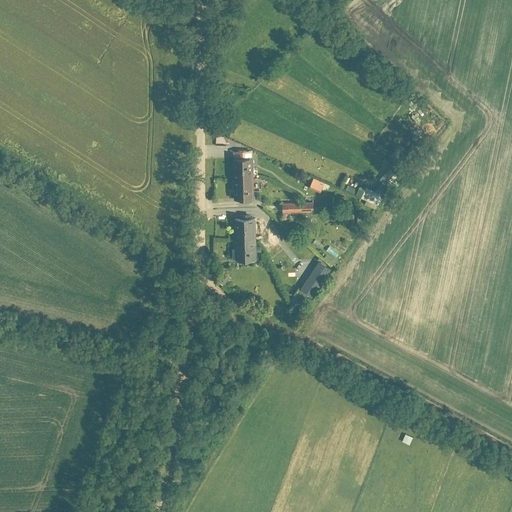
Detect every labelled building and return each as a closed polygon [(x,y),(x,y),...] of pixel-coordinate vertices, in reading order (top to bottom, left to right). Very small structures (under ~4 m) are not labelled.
[(234,158),(235,198),(241,198),(252,198),(254,198),(254,158),(234,158)] [(366,187),(361,197),(378,205),(383,195),(366,187)] [(284,202),(284,212),(315,211),(314,201),(284,202)] [(235,217),(235,260),(257,259),(257,217),(235,217)] [(301,287),(313,296),(333,270),(320,261),(301,287)]
